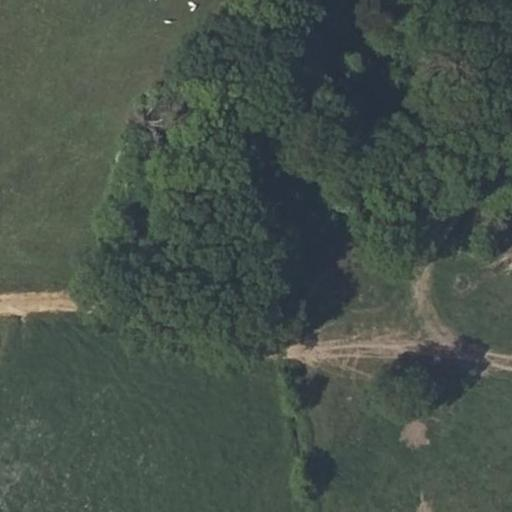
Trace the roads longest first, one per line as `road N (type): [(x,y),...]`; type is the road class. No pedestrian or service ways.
road 1 (track): [(0,300),(91,304),(249,347),(285,349),(325,336),(389,300),(439,241),(511,127)]
road 2 (track): [(389,300),(410,327),(511,357)]
